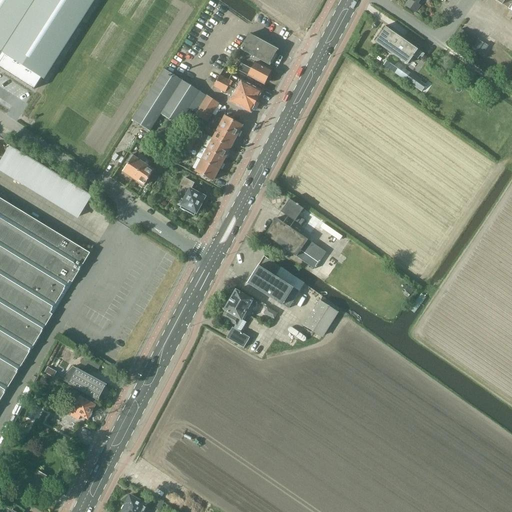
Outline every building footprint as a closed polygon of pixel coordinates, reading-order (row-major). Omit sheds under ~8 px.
[(0,0),(0,67),(34,89),(41,78),(44,80),(94,0),(0,0)] [(407,0),(405,4),(415,11),(420,4),(418,3),(420,0),(407,0)] [(511,0),(493,0),(502,5),(503,5),(510,10),(511,11),(511,0)] [(422,57),(424,54),(385,26),(374,41),(407,64),(413,55),(417,59),(419,55),(422,57)] [(478,41),(461,29),(455,38),(472,49),(478,41)] [(269,64),(277,49),(252,36),(253,34),(250,32),(242,48),(240,47),(237,54),(242,57),(245,52),(269,64)] [(415,88),(422,79),(389,56),(382,65),(415,88)] [(265,83),(271,72),(255,64),(252,70),(241,65),(239,70),(265,83)] [(195,114),(208,121),(219,103),(163,69),(131,119),(150,131),(160,114),(178,125),(189,108),(196,113),(195,114)] [(228,87),(257,101),(262,91),(231,75),(229,80),(221,76),(215,86),(225,92),(228,87)] [(228,87),(225,92),(233,96),(231,101),(251,112),(257,101),(228,87)] [(219,126),(236,135),(238,136),(241,130),(239,130),(242,125),(224,116),(223,119),(219,118),(217,118),(215,123),(215,126),(218,127),(219,126)] [(230,146),(236,135),(219,126),(218,127),(213,137),(230,146)] [(207,149),(224,158),(230,146),(213,137),(207,149)] [(8,146),(0,161),(0,172),(80,215),(93,191),(8,146)] [(201,160),(218,169),(224,158),(207,149),(201,160)] [(152,150),(148,155),(153,158),(157,153),(152,150)] [(133,178),(146,158),(140,153),(137,158),(133,156),(123,170),(133,178)] [(146,158),(133,178),(143,184),(153,170),(148,166),(151,162),(147,159),(147,158),(146,158)] [(218,169),(201,160),(196,170),(213,179),(218,169)] [(180,209),(195,216),(196,215),(197,214),(198,211),(198,210),(205,197),(191,190),(194,183),(184,178),(181,184),(184,186),(181,192),(187,195),(180,209)] [(0,399),(51,315),(49,313),(70,280),(72,281),(89,253),(0,198),(0,399)] [(280,211),(293,220),(301,226),(305,220),(297,215),(301,209),(288,200),(280,211)] [(315,268),(327,252),(277,217),(266,234),(315,268)] [(384,266),(343,238),(334,251),(375,279),(384,266)] [(288,308),(299,291),(303,284),(262,258),(247,282),(288,308)] [(414,286),(384,266),(375,279),(404,299),(414,286)] [(236,289),(229,301),(225,302),(222,306),(224,309),(226,310),(222,317),(236,324),(234,328),(232,327),(226,338),(244,347),(250,337),(240,331),(246,322),(242,320),(242,319),(245,313),(250,316),(253,311),(254,309),(249,306),(253,299),(236,289)] [(383,289),(380,294),(401,305),(403,300),(383,289)] [(322,336),(337,312),(320,301),(305,325),(322,336)] [(267,307),(263,313),(274,319),(278,313),(267,307)] [(97,372),(100,366),(85,357),(81,363),(97,372)] [(77,369),(77,370),(73,367),(60,379),(67,383),(67,382),(70,383),(69,384),(98,399),(106,385),(77,369)] [(78,419),(81,415),(88,419),(95,405),(74,394),(71,400),(65,412),(78,419)] [(43,485),(48,475),(38,470),(33,480),(43,485)] [(143,511),(146,507),(144,506),(145,504),(130,495),(125,504),(126,504),(121,511),(143,511)] [(160,511),(164,503),(156,498),(152,506),(160,511)]
